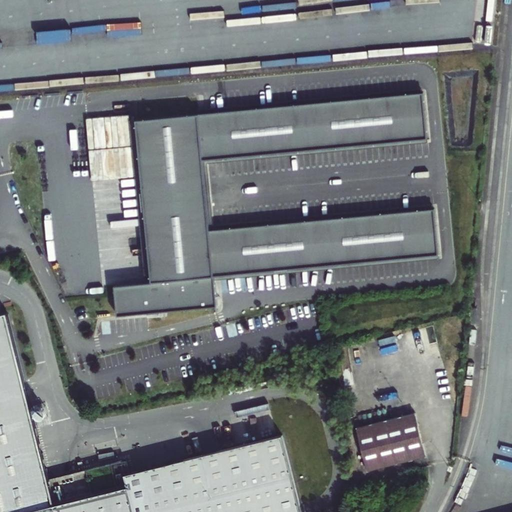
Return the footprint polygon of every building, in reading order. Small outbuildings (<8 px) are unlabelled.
[(286,12),(191,19),(192,34),(381,19),(380,14),(409,12),(408,2),(286,12)] [(126,39),(154,38),(153,27),(125,28),(126,39)] [(30,45),(91,43),(91,34),(104,33),(104,38),(112,38),(112,30),(29,33),(30,45)] [(0,38),(0,50),(18,51),(18,38),(0,38)] [(428,140),(424,94),(197,115),(138,120),(131,121),(146,285),(115,288),(118,318),(153,314),(166,313),(214,308),(218,308),(215,277),(439,256),(435,211),(211,232),(204,161),(428,140)] [(0,511),(300,511),(298,504),(281,437),(124,478),(120,464),(51,482),(25,379),(8,312),(0,314),(0,511)] [(355,428),(366,471),(425,457),(414,413),(355,428)]
